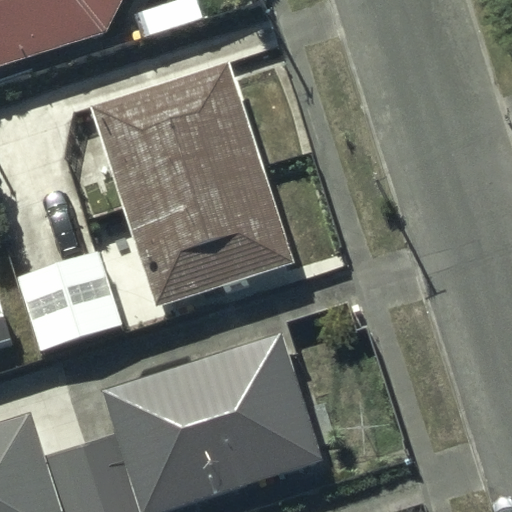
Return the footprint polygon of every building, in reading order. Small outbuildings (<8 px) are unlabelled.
[(0,0),(0,76),(105,46),(128,0),(0,0)] [(228,76),(90,118),(150,315),(288,273),(228,76)] [(21,282),(41,357),(123,336),(103,261),(21,282)] [(0,356),(14,353),(2,307),(0,307),(0,356)] [(195,511),(319,474),(282,350),(104,404),(117,446),(43,470),(30,426),(0,435),(0,511),(195,511)]
